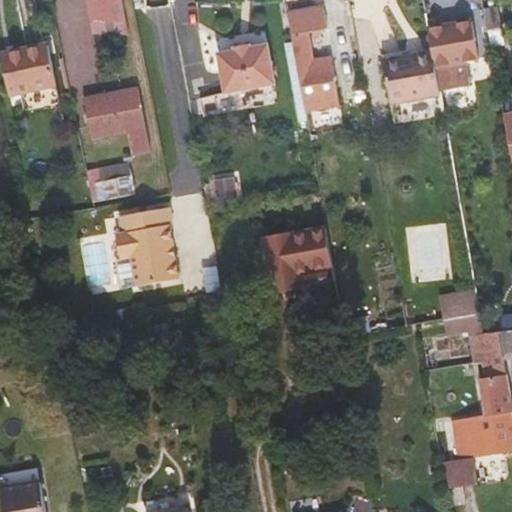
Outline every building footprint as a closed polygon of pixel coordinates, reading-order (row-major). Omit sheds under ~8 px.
[(86,0),(90,20),(127,21),(122,0),(86,0)] [(322,6),(288,12),(289,15),(306,113),(340,107),(332,63),(315,66),(307,26),(325,23),(322,6)] [(498,7),(484,9),(488,31),(503,29),(498,7)] [(452,8),(426,12),(429,27),(455,22),(452,8)] [(93,34),(129,35),(127,21),(90,20),(93,34)] [(470,20),(455,22),(461,61),(476,58),(470,20)] [(455,22),(429,27),(433,51),(440,88),(451,86),(456,111),(469,109),(461,61),(455,22)] [(276,84),(269,44),(251,47),(251,45),(234,48),(235,51),(219,54),(225,93),(276,84)] [(21,92),(56,84),(48,45),(2,55),(10,94),(21,92)] [(383,60),(391,104),(442,95),(440,88),(433,51),(383,60)] [(151,151),(138,87),(84,97),(92,140),(128,133),(133,155),(151,151)] [(133,194),(129,176),(103,181),(101,168),(98,152),(84,154),(95,202),(133,194)] [(103,181),(129,176),(127,165),(101,168),(103,181)] [(234,179),(215,181),(218,198),(236,195),(234,179)] [(170,207),(120,216),(123,233),(116,234),(121,258),(132,256),(137,286),(180,278),(170,224),(173,224),(170,207)] [(299,274),(332,268),(324,228),(264,239),(274,292),(302,287),(299,274)] [(442,306),(447,334),(475,329),(470,301),(442,306)] [(366,324),(389,322),(388,309),(365,311),(366,324)] [(80,341),(87,350),(95,344),(106,345),(114,339),(116,327),(109,318),(98,318),(89,325),(88,335),(80,341)] [(167,380),(181,377),(169,322),(155,325),(167,380)] [(502,360),(511,358),(511,330),(506,332),(497,333),(502,360)] [(458,459),(511,450),(511,412),(502,360),(497,333),(485,333),(482,334),(483,341),(488,378),(479,379),(486,416),(453,421),(458,459)] [(469,343),(483,341),(482,334),(468,337),(469,343)] [(330,399),(348,396),(342,353),(332,354),(336,381),(327,382),(330,399)] [(0,485),(4,511),(47,511),(39,467),(0,474),(0,485)]
